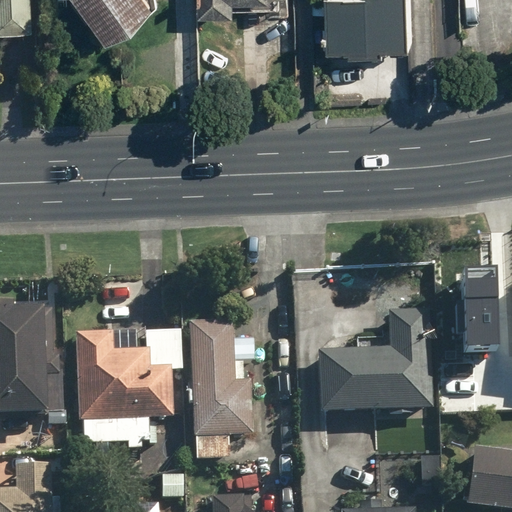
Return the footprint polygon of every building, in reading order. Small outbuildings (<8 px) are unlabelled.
[(0,0),(0,31),(28,31),(26,0),(0,0)] [(79,0),(109,42),(160,7),(155,0),(79,0)] [(196,0),(197,15),(234,15),(234,0),(196,0)] [(315,0),(315,15),(332,16),(331,42),(352,42),(352,50),(388,51),(389,42),(414,42),(414,0),(315,0)] [(465,345),(498,344),(498,264),(464,264),(465,345)] [(0,417),(43,417),(40,311),(10,312),(10,305),(0,305),(0,417)] [(317,353),(319,415),(431,411),(427,312),(387,314),(387,351),(317,353)] [(187,324),(192,440),(251,438),(248,382),(242,382),(241,364),(253,364),(252,340),(232,341),(232,322),(187,324)] [(74,335),(77,424),(82,424),(83,446),(126,445),(126,451),(140,451),(140,444),(147,444),(147,421),(171,421),(169,369),(148,369),(148,352),(111,353),(111,334),(74,335)] [(511,383),(496,384),(497,404),(511,404),(511,383)] [(465,507),(511,511),(511,453),(473,449),(465,507)] [(0,489),(0,511),(56,511),(57,502),(48,502),(47,469),(12,470),(13,489),(0,489)] [(250,511),(250,499),(205,501),(205,511),(250,511)]
